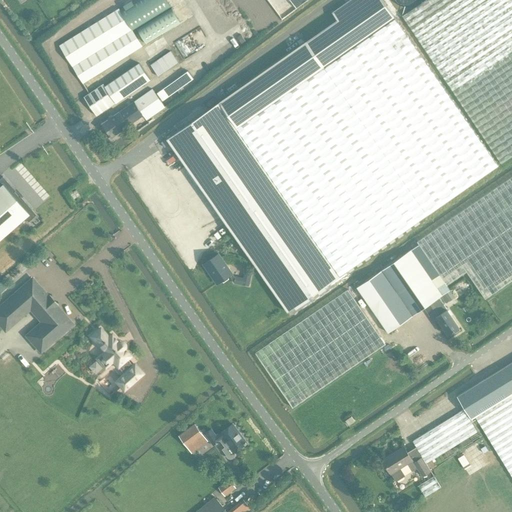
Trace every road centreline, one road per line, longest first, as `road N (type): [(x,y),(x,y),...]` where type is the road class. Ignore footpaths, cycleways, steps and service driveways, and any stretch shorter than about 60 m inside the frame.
road 1 (unclassified): [(308,473),(0,38)]
road 2 (unclassified): [(308,473),(511,332)]
road 3 (unknown): [(78,89),(200,9),(194,0)]
road 4 (unknown): [(95,119),(218,36)]
